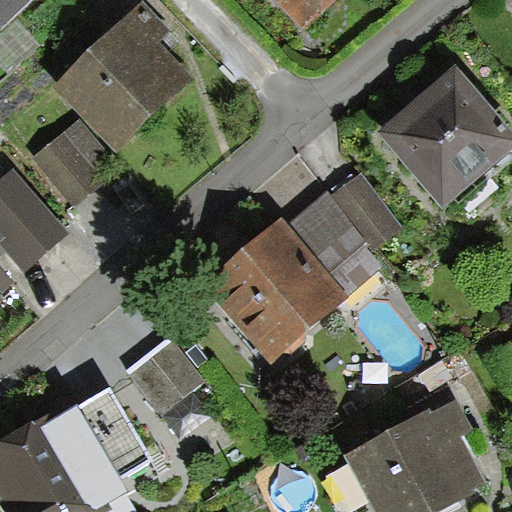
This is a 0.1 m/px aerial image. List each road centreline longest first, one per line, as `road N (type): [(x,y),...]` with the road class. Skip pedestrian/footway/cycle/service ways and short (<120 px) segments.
road 1 (residential): [(0,369),(302,122)]
road 2 (residential): [(302,122),(449,0)]
road 3 (residential): [(187,0),(302,122)]
